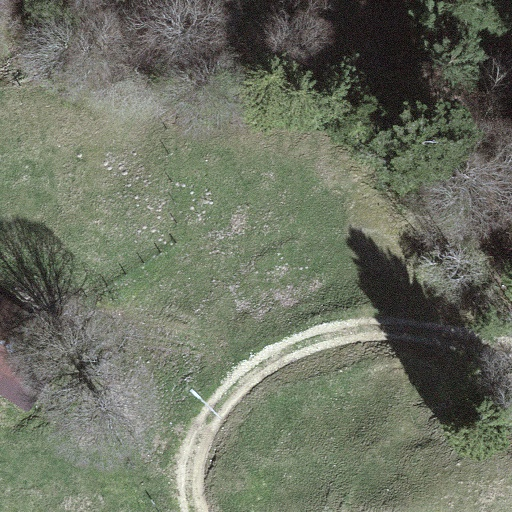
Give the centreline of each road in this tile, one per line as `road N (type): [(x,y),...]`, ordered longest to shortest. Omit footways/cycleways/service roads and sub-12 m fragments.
road 1 (track): [(511,351),(390,329),(284,352),(241,379),(208,417),(191,457),(192,511)]
road 2 (track): [(191,457),(66,388)]
